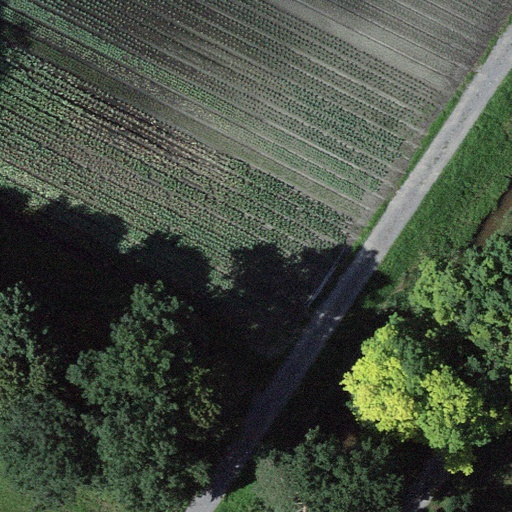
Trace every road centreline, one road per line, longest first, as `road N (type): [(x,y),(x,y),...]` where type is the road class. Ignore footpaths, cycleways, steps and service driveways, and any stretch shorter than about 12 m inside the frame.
road 1 (track): [(511,62),(207,511)]
road 2 (track): [(511,371),(415,511)]
